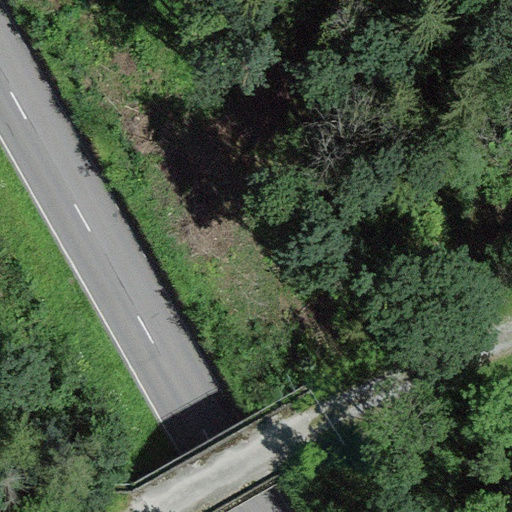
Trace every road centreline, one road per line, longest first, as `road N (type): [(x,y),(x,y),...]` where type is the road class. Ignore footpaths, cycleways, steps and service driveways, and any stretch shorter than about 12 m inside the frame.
road 1 (tertiary): [(236,511),(0,93)]
road 2 (track): [(155,511),(302,431),(511,336)]
